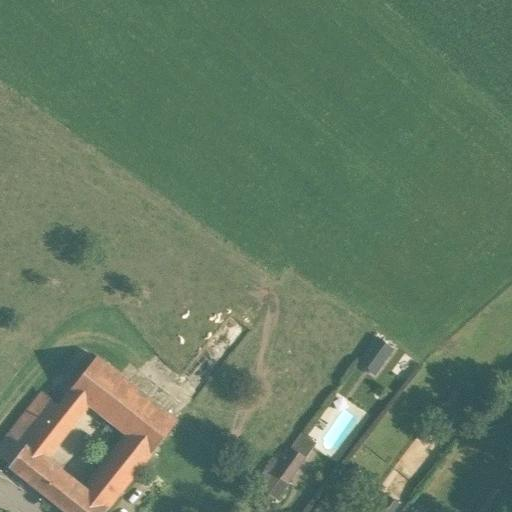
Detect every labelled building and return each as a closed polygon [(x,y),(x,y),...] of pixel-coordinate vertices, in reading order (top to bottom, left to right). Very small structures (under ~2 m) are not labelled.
[(374,377),(394,349),(377,337),(357,365),(374,377)] [(59,405),(42,391),(0,444),(0,459),(66,511),(105,511),(177,422),(96,358),(59,405)] [(288,484),(306,459),(305,458),(312,448),(300,440),(293,449),(291,448),(273,474),(288,484)] [(268,494),(277,500),(288,484),(273,474),(264,468),(253,484),(268,494)] [(339,511),(340,511),(337,510),(339,505),(326,495),(314,511),(339,511)] [(395,511),(400,506),(388,497),(376,511),(395,511)]
